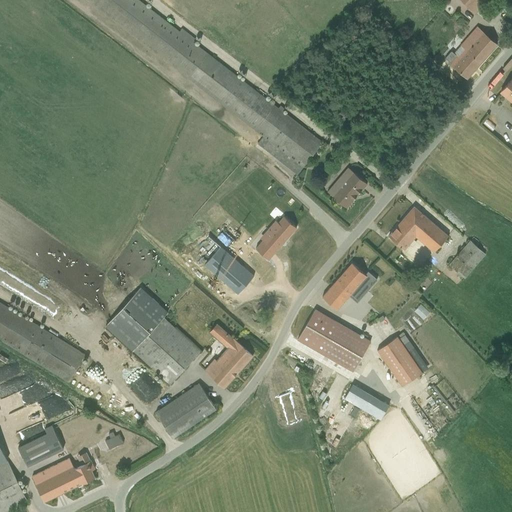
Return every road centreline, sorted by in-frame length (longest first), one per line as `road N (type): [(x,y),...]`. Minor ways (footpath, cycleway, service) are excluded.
road 1 (unclassified): [(121,511),(128,483),(220,418),(260,372),(331,261),(511,55)]
road 2 (unknown): [(394,188),(150,0)]
